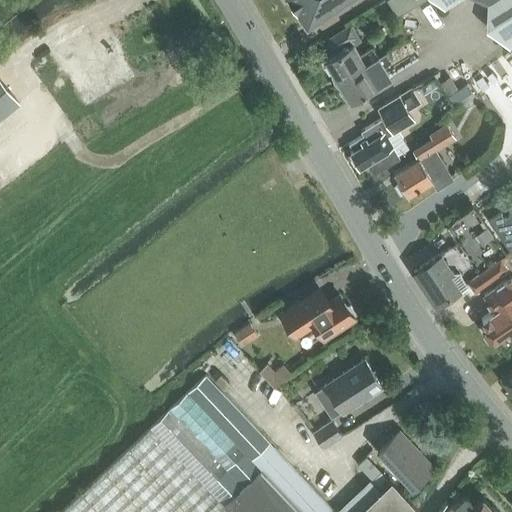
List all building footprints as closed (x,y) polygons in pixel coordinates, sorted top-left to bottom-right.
[(289,0),(309,30),(356,0),(289,0)] [(511,0),(435,0),(445,8),(457,0),(484,0),(488,1),(510,47),(511,45),(511,0)] [(127,75),(110,48),(115,45),(107,32),(94,40),(83,25),(54,43),(63,59),(72,53),(97,93),(127,75)] [(335,54),(325,61),(326,63),(325,64),(325,68),(327,71),(331,73),(332,73),(338,81),(366,64),(378,56),(372,46),(360,54),(354,45),(361,40),(351,25),(327,40),(326,40),(335,54)] [(366,64),(338,81),(343,90),(342,91),(342,95),(344,98),(347,100),(349,100),(350,102),(378,84),(391,76),(385,67),(393,60),(387,51),(378,56),(366,64)] [(450,78),(441,85),(448,95),(458,89),(450,78)] [(0,116),(18,102),(0,79),(0,116)] [(364,135),(349,143),(353,150),(350,152),(352,155),(350,158),(354,164),(358,164),(360,167),(366,164),(372,174),(400,158),(387,137),(414,120),(408,109),(420,102),(412,89),(378,109),(383,117),(361,131),(364,135)] [(418,157),(394,171),(400,181),(396,184),(403,196),(407,193),(409,195),(431,181),(436,189),(454,179),(436,149),(456,138),(446,123),(429,133),(432,137),(413,148),(418,157)] [(456,245),(415,272),(438,304),(466,284),(464,281),(507,252),(474,205),(455,219),(449,228),(465,250),(461,252),(456,245)] [(511,213),(505,218),(502,214),(489,222),(510,252),(468,281),(476,293),(510,270),(511,272),(511,274),(484,294),(495,310),(481,319),(484,323),(483,324),(483,331),(489,339),(495,339),(509,329),(511,329),(511,213)] [(300,299),(280,312),(289,326),(296,336),(313,325),(323,339),(356,317),(354,316),(355,312),(351,305),(347,304),(340,294),(330,300),(320,286),(300,299)] [(250,324),(234,334),(242,347),(258,336),(250,324)] [(288,370),(279,356),(261,368),(271,382),(288,370)] [(325,384),(316,390),(332,416),(342,410),(343,412),(383,386),(364,357),(324,383),(325,384)] [(511,399),(511,400),(511,401),(511,370),(501,379),(510,390),(507,392),(511,398),(511,399)] [(206,375),(60,511),(421,511),(390,479),(355,511),(341,511),(339,510),(334,510),(206,375)] [(330,419),(313,431),(323,447),(341,436),(330,419)] [(377,450),(411,486),(432,467),(399,430),(377,450)] [(497,511),(482,496),(471,507),(470,497),(464,495),(445,511),(497,511)]
